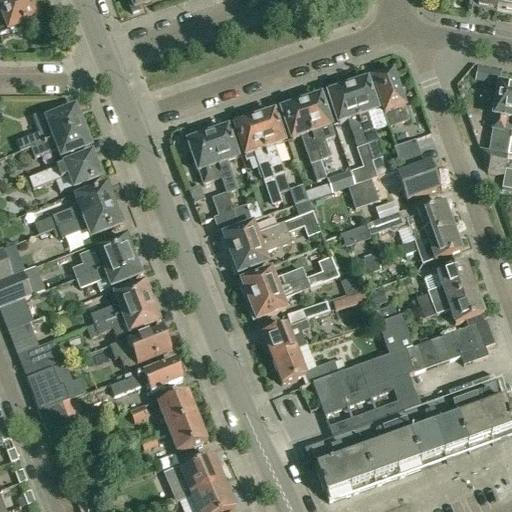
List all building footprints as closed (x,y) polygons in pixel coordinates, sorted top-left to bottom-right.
[(0,35),(38,21),(38,19),(40,18),(35,5),(33,6),(30,0),(15,0),(3,5),(3,3),(0,3),(0,35)] [(126,0),(133,15),(139,13),(138,10),(164,0),(126,0)] [(511,0),(498,0),(497,5),(506,7),(506,10),(511,11),(511,0)] [(380,79),(373,82),(389,130),(407,123),(403,111),(404,111),(402,105),(405,104),(401,94),(399,94),(392,75),(389,76),(388,73),(379,76),(380,79)] [(356,87),(347,90),(367,148),(373,165),(383,162),(377,144),(367,117),(377,113),(367,84),(365,84),(364,82),(355,85),(356,87)] [(510,139),(511,129),(511,89),(510,90),(511,87),(501,85),(501,88),(499,87),(493,118),(495,118),(492,132),(495,132),(491,154),(479,152),(487,175),(504,178),(510,139)] [(328,97),(338,127),(348,123),(357,151),(364,171),(374,167),(373,165),(367,148),(347,90),(339,93),(338,91),(329,94),(330,96),(328,97)] [(301,106),(320,164),(330,161),(320,133),(330,129),(320,100),(318,100),(317,98),(308,101),(309,104),(301,106)] [(325,179),(320,164),(301,106),(292,109),(291,107),(282,110),(283,112),(281,113),(291,143),(301,139),(316,182),(325,179)] [(21,154),(30,150),(85,129),(81,120),(78,121),(74,111),(48,122),(45,114),(34,119),(40,135),(33,138),(33,137),(17,143),(21,154)] [(290,195),(283,177),(274,149),(284,145),(273,116),(271,116),(271,114),(262,117),(262,120),(254,122),(280,198),(290,195)] [(281,202),(280,198),(254,122),(246,125),(245,123),(236,126),(236,129),(234,129),(245,159),(254,155),(271,205),(281,202)] [(85,129),(30,150),(34,161),(58,152),(61,160),(89,149),(85,139),(88,138),(85,129)] [(222,181),(227,196),(237,193),(227,165),(237,161),(227,132),(225,133),(224,130),(215,133),(216,136),(207,139),(222,181)] [(203,187),(221,181),(222,181),(207,139),(199,142),(198,139),(189,142),(190,145),(188,145),(198,175),(199,174),(203,187)] [(419,152),(397,159),(402,172),(423,165),(419,152)] [(91,157),(29,182),(33,193),(68,179),(74,192),(101,181),(100,179),(104,177),(99,165),(95,167),(91,157)] [(439,192),(429,167),(398,178),(396,174),(381,179),(385,191),(400,186),(407,204),(439,192)] [(511,172),(506,172),(502,194),(511,195),(511,172)] [(340,194),(335,179),(327,182),(332,196),(340,194)] [(379,206),(371,183),(348,191),(356,213),(379,206)] [(58,231),(113,209),(111,204),(114,203),(109,191),(106,192),(105,190),(77,201),(80,210),(54,220),(58,231)] [(227,196),(213,201),(219,219),(214,221),(219,234),(238,228),(227,196)] [(331,211),(339,208),(335,197),(326,200),(331,211)] [(256,206),(233,213),(238,228),(261,220),(256,206)] [(405,213),(366,228),(370,238),(389,231),(399,233),(410,229),(415,244),(452,231),(444,207),(418,217),(419,219),(411,221),(405,213)] [(113,209),(58,231),(62,241),(88,231),(92,239),(120,228),(120,226),(122,225),(118,214),(115,215),(113,209)] [(303,230),(316,224),(312,215),(256,237),(252,227),(223,239),(224,241),(221,242),(225,251),(227,250),(231,258),(287,236),(303,230)] [(316,224),(303,230),(308,241),(321,236),(316,224)] [(452,231),(415,244),(400,249),(403,258),(417,253),(422,267),(435,263),(461,254),(452,231)] [(287,236),(231,258),(234,267),(231,268),(235,276),(237,275),(238,278),(267,266),(263,256),(291,246),(287,236)] [(77,282),(133,260),(130,252),(132,251),(129,242),(126,243),(125,240),(97,252),(97,253),(80,260),(84,268),(73,272),(77,282)] [(0,284),(11,280),(1,254),(0,253),(0,284)] [(360,281),(381,273),(375,259),(355,266),(360,281)] [(100,295),(112,291),(141,279),(140,278),(143,277),(139,267),(136,268),(133,260),(77,282),(80,292),(96,285),(100,295)] [(322,275),(335,270),(331,261),(318,266),(322,275)] [(446,302),(475,292),(466,267),(424,282),(429,294),(427,295),(428,297),(416,301),(420,312),(446,302)] [(305,282),(309,292),(338,280),(335,270),(322,275),(305,282)] [(249,304),(305,282),(302,272),(274,283),(270,274),(241,285),(242,287),(239,288),(243,297),(245,296),(249,304)] [(0,312),(23,303),(32,300),(22,275),(11,280),(0,284),(0,312)] [(341,284),(346,299),(362,292),(357,278),(341,284)] [(282,303),(309,292),(305,282),(249,304),(252,313),(250,314),(253,323),(256,322),(256,324),(285,312),(282,303)] [(94,327),(151,306),(148,298),(150,297),(147,288),(144,289),(143,287),(115,298),(119,308),(91,319),(94,327)] [(446,302),(420,312),(423,322),(450,313),(455,327),(484,317),(475,292),(446,302)] [(345,301),(332,305),(335,312),(336,315),(346,311),(366,305),(363,295),(349,300),(345,301)] [(0,315),(8,336),(28,328),(33,326),(23,303),(0,312),(0,315)] [(272,363),(296,354),(307,349),(302,336),(310,333),(307,324),(330,315),(326,305),(287,320),(290,328),(262,339),(272,363)] [(158,324),(161,323),(157,314),(154,315),(151,306),(94,327),(87,330),(90,340),(113,332),(117,341),(129,336),(129,337),(158,326),(158,324)] [(378,326),(397,320),(392,308),(374,314),(378,326)] [(388,359),(391,358),(403,354),(411,350),(400,319),(376,327),(388,359)] [(485,351),(495,347),(486,324),(451,336),(460,360),(463,368),(475,364),(472,356),(485,351)] [(16,357),(37,349),(28,328),(8,336),(16,357)] [(138,367),(170,355),(169,352),(172,350),(169,342),(165,342),(161,332),(140,340),(139,337),(110,349),(115,362),(133,355),(138,367)] [(451,336),(439,340),(447,364),(460,360),(451,336)] [(447,364),(439,340),(427,345),(435,369),(447,364)] [(435,369),(427,345),(415,349),(423,373),(435,369)] [(25,380),(40,375),(46,372),(37,349),(16,357),(25,380)] [(412,377),(423,373),(415,349),(411,350),(403,354),(412,377)] [(488,359),(485,351),(472,356),(475,364),(488,359)] [(334,364),(304,376),(296,354),(272,363),(282,388),(306,378),(309,387),(312,386),(339,376),(334,364)] [(333,442),(332,443),(350,491),(352,497),(422,472),(420,466),(410,438),(402,417),(420,411),(408,378),(412,377),(403,354),(391,358),(388,359),(346,374),(339,376),(312,386),(321,410),(333,442)] [(341,361),(334,364),(339,376),(346,374),(341,361)] [(47,392),(32,397),(38,414),(72,401),(68,390),(73,388),(65,365),(46,372),(40,375),(47,392)] [(152,396),(182,384),(181,381),(182,378),(180,373),(177,373),(174,365),(110,389),(115,400),(148,387),(152,396)] [(490,441),(511,433),(511,426),(495,378),(471,387),(490,441)] [(467,449),(490,441),(471,387),(447,395),(449,400),(467,449)] [(167,431),(197,420),(196,419),(199,418),(195,407),(192,408),(187,396),(158,408),(167,431)] [(79,399),(72,401),(38,414),(50,444),(102,424),(98,413),(69,425),(67,419),(84,413),(79,399)] [(443,458),(467,449),(449,400),(426,409),(443,458)] [(410,438),(420,466),(443,458),(426,409),(420,411),(402,417),(410,438)] [(149,422),(145,412),(132,417),(136,427),(149,422)] [(197,420),(167,431),(177,455),(193,449),(194,452),(203,448),(202,446),(206,444),(197,420)] [(0,432),(0,437),(3,444),(10,441),(6,430),(0,432)] [(159,448),(155,439),(141,444),(145,454),(159,448)] [(350,491),(332,443),(308,451),(328,506),(352,497),(350,491)] [(77,445),(57,454),(63,466),(82,458),(77,445)] [(14,451),(6,454),(11,466),(18,463),(14,451)] [(176,457),(159,463),(163,473),(179,467),(176,457)] [(192,498),(224,485),(213,460),(181,474),(179,469),(164,476),(168,486),(183,479),(192,498)] [(87,477),(81,462),(63,470),(69,485),(76,482),(87,477)] [(22,473),(15,476),(19,487),(27,484),(22,473)] [(224,485),(192,498),(197,511),(232,511),(235,511),(224,485)] [(30,494),(23,497),(27,508),(35,505),(30,494)] [(106,494),(84,502),(87,511),(93,511),(110,506),(106,494)]
